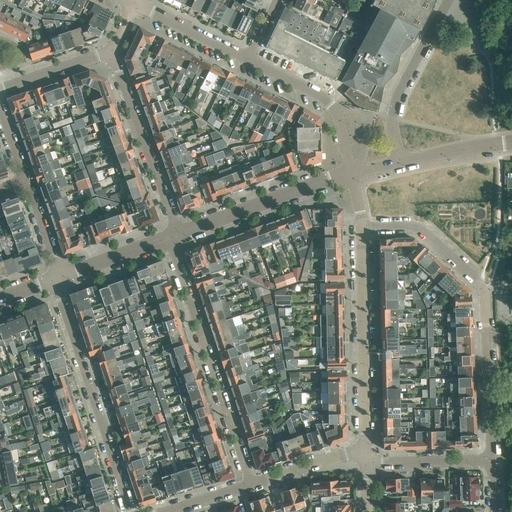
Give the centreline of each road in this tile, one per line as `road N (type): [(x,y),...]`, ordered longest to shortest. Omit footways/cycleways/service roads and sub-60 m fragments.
road 1 (residential): [(491,460),(482,290),(418,227),(361,228)]
road 2 (residential): [(251,484),(168,236)]
road 3 (residential): [(130,511),(58,277)]
road 4 (residential): [(365,448),(361,228)]
road 5 (residential): [(178,233),(109,54)]
road 6 (residential): [(178,233),(351,173)]
road 7 (residential): [(399,162),(390,122),(396,95),(448,0)]
road 8 (residential): [(351,173),(338,117),(325,98),(248,59)]
road 9 (residential): [(248,59),(134,3)]
road 10 (residential): [(366,463),(491,460)]
